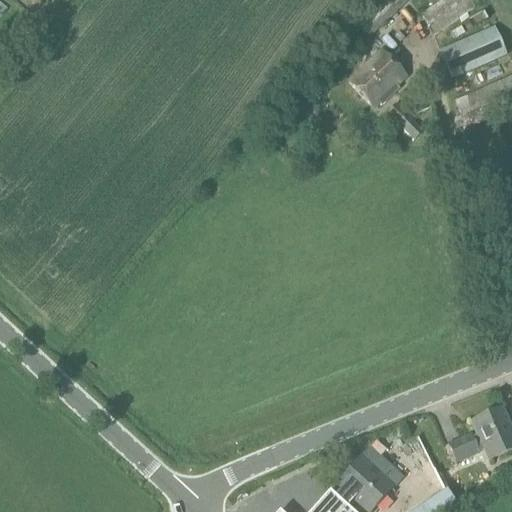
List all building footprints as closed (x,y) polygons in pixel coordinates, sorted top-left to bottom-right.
[(411,0),(379,0),(354,25),(369,41),(411,0)] [(444,0),(420,17),(435,38),(474,11),(466,0),(444,0)] [(468,74),(506,58),(494,29),(439,54),(452,88),(471,81),(468,74)] [(337,67),(358,44),(343,30),(322,55),(337,67)] [(348,84),(374,110),(388,97),(396,103),(404,96),(396,88),(405,79),(380,53),(348,84)] [(511,77),(455,102),(467,133),(511,113),(511,77)] [(413,143),(423,134),(396,105),(386,115),(413,143)] [(472,183),(511,171),(500,125),(459,137),(472,183)] [(429,413),(401,421),(415,472),(443,464),(429,413)] [(484,449),(490,463),(511,452),(511,433),(503,414),(474,426),(480,439),(472,442),(470,437),(450,446),(458,465),(477,456),(476,453),(484,449)] [(374,511),(402,479),(370,451),(329,495),(328,495),(313,511),(347,511),(348,511),(352,506),(359,511),(374,511)] [(410,511),(447,511),(450,511),(438,493),(410,511)] [(511,511),(511,506),(504,495),(480,511),(511,511)]
